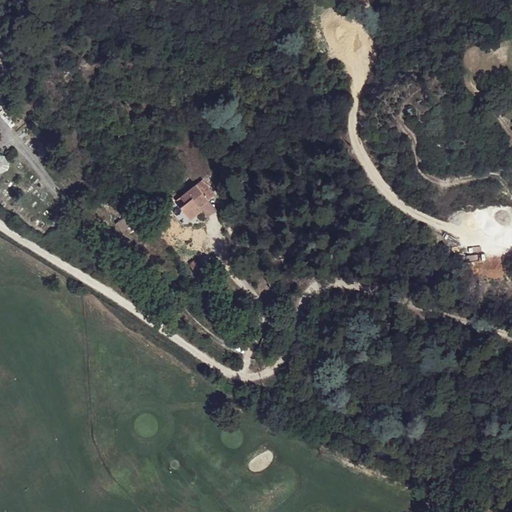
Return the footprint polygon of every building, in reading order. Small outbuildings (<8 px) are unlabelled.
[(119,114),(95,110),(94,124),(117,127),(119,114)] [(0,172),(13,166),(7,152),(0,155),(0,172)] [(184,201),(179,205),(187,215),(190,215),(200,208),(198,206),(206,200),(206,198),(213,193),(201,178),(179,195),(184,201)] [(184,201),(179,195),(174,199),(179,205),(184,201)] [(193,215),(197,223),(206,218),(202,210),(193,215)] [(85,231),(69,219),(64,226),(79,238),(85,231)] [(183,284),(176,291),(184,301),(192,294),(183,284)]
